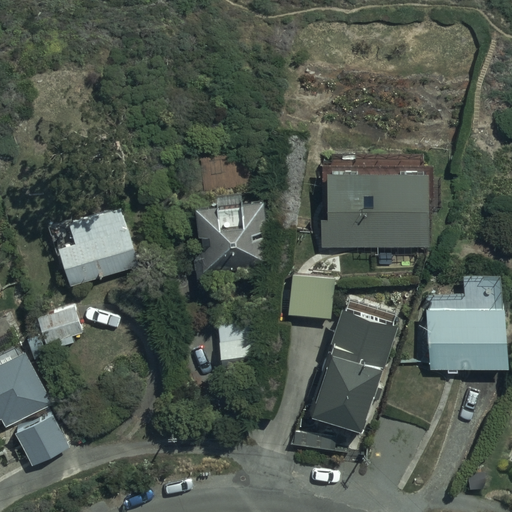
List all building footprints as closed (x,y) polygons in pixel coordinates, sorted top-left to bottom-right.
[(429,158),(329,160),(330,206),(323,206),(323,234),(431,232),(429,158)] [(217,192),(195,194),(200,238),(195,238),(199,279),(211,278),(209,260),(272,253),(265,189),(243,192),(242,180),(216,182),(217,192)] [(123,198),(52,219),(70,277),(140,255),(123,198)] [(462,360),(461,357),(510,352),(500,259),(459,263),(461,280),(432,283),(425,299),(431,360),(450,358),(450,362),(462,360)] [(335,265),(294,262),(290,300),(331,304),(335,265)] [(401,299),(349,282),(332,333),(337,334),(314,404),(361,420),(401,299)] [(83,328),(75,303),(40,314),(48,339),(83,328)] [(260,308),(218,312),(224,361),(265,357),(260,308)] [(0,346),(0,358),(1,361),(0,361),(0,411),(3,410),(8,419),(53,395),(28,347),(24,349),(18,337),(0,346)] [(53,407),(19,425),(35,457),(69,439),(53,407)] [(334,430),(296,426),(295,438),(333,442),(334,430)]
